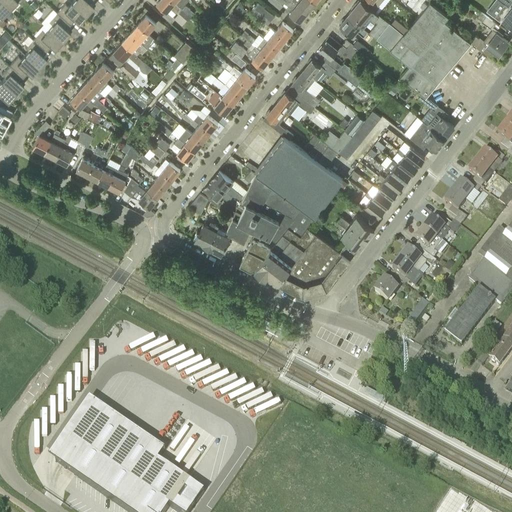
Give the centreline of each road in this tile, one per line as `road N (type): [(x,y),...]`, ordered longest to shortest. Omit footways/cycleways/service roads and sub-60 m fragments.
road 1 (unclassified): [(56,511),(6,470),(5,426),(116,282),(142,234)]
road 2 (residential): [(321,315),(511,70)]
road 3 (residential): [(163,230),(339,0)]
road 4 (unclassified): [(511,410),(353,324),(321,315)]
road 5 (residential): [(0,166),(23,123),(132,0)]
road 6 (residential): [(321,315),(163,230)]
road 7 (residential): [(142,234),(133,223),(0,168)]
